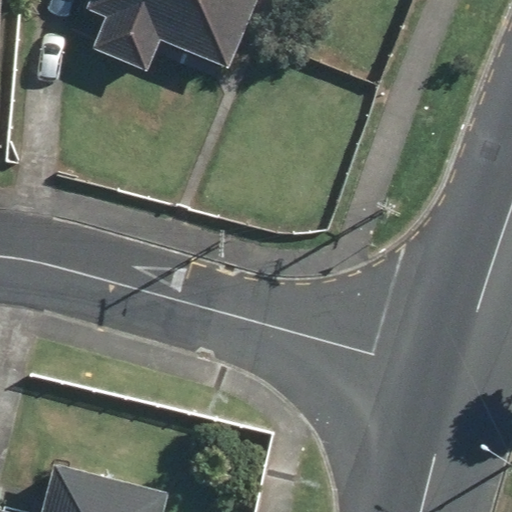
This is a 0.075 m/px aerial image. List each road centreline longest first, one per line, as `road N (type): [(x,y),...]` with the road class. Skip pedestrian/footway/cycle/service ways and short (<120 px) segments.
road 1 (residential): [(456,376),(0,256)]
road 2 (tertiary): [(456,376),(511,213)]
road 3 (tertiary): [(421,511),(456,376)]
